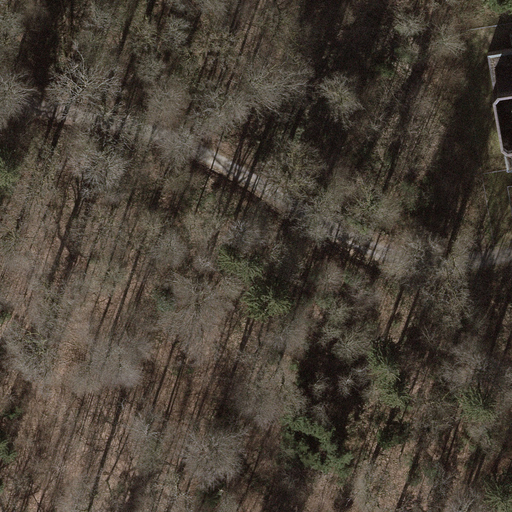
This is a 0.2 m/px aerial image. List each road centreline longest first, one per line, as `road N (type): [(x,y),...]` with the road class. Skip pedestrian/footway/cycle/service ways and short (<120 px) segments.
road 1 (track): [(511,252),(438,265),(384,258),(177,143),(115,123),(0,104)]
road 2 (motorway): [(0,342),(511,257)]
road 3 (motorway): [(0,67),(391,0)]
